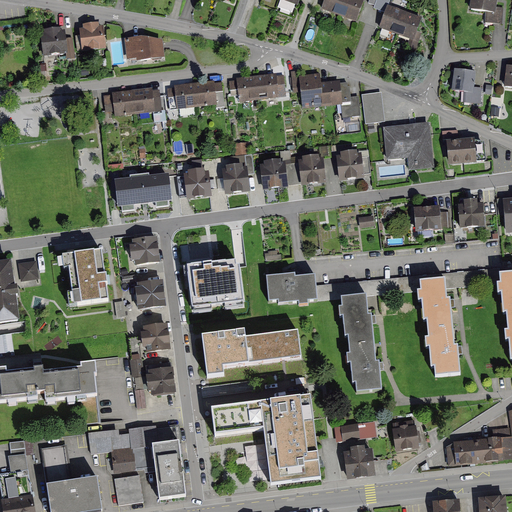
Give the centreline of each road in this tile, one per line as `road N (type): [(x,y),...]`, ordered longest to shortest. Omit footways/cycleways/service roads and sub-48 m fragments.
road 1 (residential): [(164,225),(201,511)]
road 2 (residential): [(0,95),(233,69),(266,50)]
road 3 (residential): [(491,253),(300,270),(292,207)]
road 4 (residential): [(24,0),(266,50)]
road 5 (residential): [(292,207),(511,179)]
road 6 (residential): [(0,246),(164,225)]
road 7 (residential): [(266,50),(422,97)]
road 8 (residential): [(511,402),(408,468),(403,491)]
road 9 (residential): [(164,225),(292,207)]
